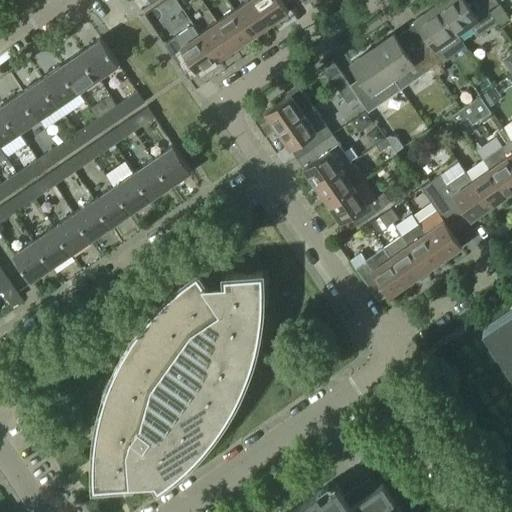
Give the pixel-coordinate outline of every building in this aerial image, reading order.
[(256,0),(248,0),(235,9),(253,35),(272,22),(256,0)] [(256,0),(272,22),(289,10),(282,0),(256,0)] [(439,0),(440,2),(438,3),(458,32),(471,23),(479,35),(487,30),(498,22),(489,9),(484,4),(474,11),(467,0),(439,0)] [(497,0),(482,0),(484,4),(489,9),(499,2),(497,0)] [(420,16),(416,18),(431,40),(421,47),(433,66),(434,68),(446,60),(455,54),(467,45),(458,32),(438,3),(436,5),(420,16)] [(235,9),(218,21),(235,47),(253,35),(235,9)] [(218,21),(200,33),(218,59),(235,47),(218,21)] [(194,24),(165,43),(180,65),(190,59),(199,72),(218,59),(200,33),(194,24)] [(395,33),(373,47),(393,76),(407,67),(415,79),(423,73),(433,66),(421,47),(410,55),(395,33)] [(102,37),(82,50),(101,77),(120,64),(102,37)] [(373,47),(352,62),(367,84),(356,92),(358,95),(369,111),(380,103),(389,97),(402,88),(393,76),(373,47)] [(82,50),(62,64),(80,91),(101,77),(82,50)] [(511,53),(502,60),(510,72),(511,70),(511,53)] [(62,64),(43,77),(61,104),(80,91),(62,64)] [(342,71),(332,78),(339,88),(349,81),(342,71)] [(43,77),(22,91),(41,118),(61,104),(43,77)] [(349,81),(339,88),(348,102),(358,95),(356,92),(349,81)] [(285,98),(266,111),(279,130),(305,112),(312,107),(296,85),(283,94),(285,98)] [(492,90),(483,96),(490,106),(499,100),(492,90)] [(22,91),(3,104),(21,131),(41,118),(22,91)] [(139,91),(128,99),(134,109),(146,101),(139,91)] [(480,95),(462,107),(473,123),(481,118),(482,118),(492,111),(480,95)] [(114,98),(94,111),(99,118),(119,105),(114,98)] [(3,104),(0,106),(0,143),(1,145),(21,131),(3,104)] [(119,105),(99,118),(106,128),(126,115),(119,105)] [(305,112),(279,130),(291,148),(306,138),(312,147),(333,133),(326,123),(314,105),(312,107),(305,112)] [(149,106),(130,119),(136,129),(156,116),(149,106)] [(365,113),(351,123),(358,133),(373,123),(365,113)] [(452,113),(446,117),(453,127),(459,123),(452,113)] [(99,118),(88,126),(95,136),(106,128),(99,118)] [(511,120),(503,127),(511,139),(511,120)] [(121,125),(110,132),(117,142),(128,135),(121,125)] [(377,127),(367,134),(374,145),(384,137),(377,127)] [(80,132),(69,139),(75,149),(87,141),(80,132)] [(319,157),(304,167),(317,185),(351,161),(339,143),(340,142),(333,133),(312,147),(319,157)] [(390,134),(386,137),(391,143),(397,151),(404,146),(397,135),(390,134)] [(386,137),(376,143),(381,150),(391,143),(386,137)] [(102,138),(90,146),(97,156),(108,148),(102,138)] [(502,146),(484,158),(491,167),(508,193),(511,190),(511,139),(502,146)] [(419,142),(410,148),(417,158),(422,154),(423,148),(419,142)] [(0,143),(0,160),(8,155),(1,145),(0,143)] [(175,144),(155,157),(174,184),(193,171),(175,144)] [(59,146),(48,153),(55,163),(66,155),(59,146)] [(82,152),(70,159),(77,169),(88,162),(82,152)] [(155,157),(136,171),(154,198),(174,184),(155,157)] [(40,159),(28,167),(35,177),(46,169),(40,159)] [(441,173),(431,180),(462,225),(472,218),(490,206),(472,180),(466,171),(459,160),(441,173)] [(351,161),(317,185),(329,203),(364,179),(351,161)] [(62,165),(50,173),(57,183),(68,175),(62,165)] [(491,167),(472,180),(490,206),(508,193),(491,167)] [(136,171),(116,184),(134,211),(154,198),(136,171)] [(20,173),(0,185),(0,186),(6,196),(27,182),(20,173)] [(42,179),(30,187),(37,197),(48,189),(42,179)] [(364,179),(329,203),(342,221),(349,216),(356,226),(383,207),(390,202),(384,192),(376,197),(364,179)] [(438,208),(419,221),(420,222),(444,257),(463,245),(453,231),(462,225),(431,180),(430,180),(422,186),(438,208)] [(116,184),(96,198),(114,225),(134,211),(116,184)] [(22,192),(11,200),(18,210),(29,202),(22,192)] [(96,198),(76,211),(94,238),(114,225),(96,198)] [(392,207),(386,211),(393,221),(399,217),(392,207)] [(76,211),(56,225),(74,252),(94,238),(76,211)] [(386,211),(378,216),(385,226),(393,221),(386,211)] [(420,222),(402,234),(427,270),(444,257),(420,222)] [(56,225),(36,238),(55,265),(74,252),(56,225)] [(402,234),(384,246),(409,282),(427,270),(402,234)] [(36,238),(15,252),(34,279),(55,265),(36,238)] [(384,246),(356,266),(380,301),(390,295),(409,282),(384,246)] [(102,413),(100,421),(99,429),(98,437),(97,445),(96,454),(96,462),(96,470),(96,478),(97,486),(133,483),(133,480),(158,479),(161,483),(167,478),(173,474),(179,469),(184,465),(189,460),(194,456),(199,451),(205,445),(210,438),(215,432),(220,425),(225,418),(230,411),(234,404),(238,397),(242,389),(245,382),(248,374),(251,367),(254,359),(256,351),(258,343),(260,335),(261,327),(262,319),(263,311),(263,302),(264,294),(264,286),(263,278),(263,270),(227,273),(227,280),(205,282),(199,273),(192,278),(186,283),(179,288),(173,294),(167,299),(161,305),(155,311),(149,318),(144,324),(139,331),(134,338),(130,345),(126,352),(122,359),(118,367),(115,374),(112,382),(109,389),(106,397),(104,405),(102,413)] [(9,277),(0,282),(0,286),(6,295),(17,288),(9,277)] [(511,307),(484,327),(511,368),(511,307)] [(396,511),(390,503),(395,500),(383,482),(365,494),(358,483),(343,492),(337,482),(322,492),(321,493),(320,491),(288,511),(396,511)]
